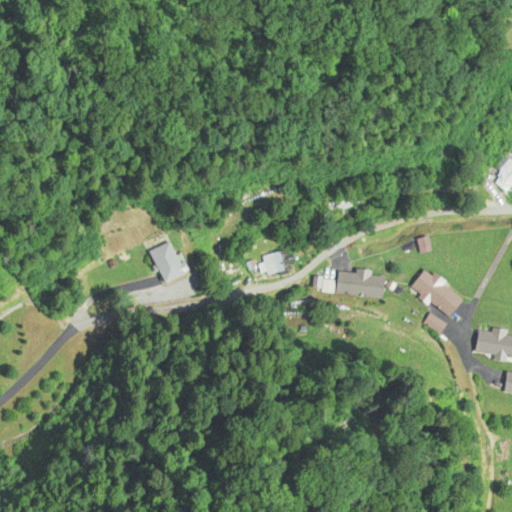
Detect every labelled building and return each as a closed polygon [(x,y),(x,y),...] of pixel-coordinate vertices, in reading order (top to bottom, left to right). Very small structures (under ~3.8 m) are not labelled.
[(511,186),(511,160),(493,182),(506,193),(511,186)] [(152,253),(168,285),(191,274),(174,242),(152,253)] [(287,271),(283,252),(258,258),(262,277),(287,271)] [(387,277),(338,269),(333,295),(383,303),(387,277)] [(452,318),(466,297),(426,270),(412,291),(452,318)] [(477,353),(511,358),(511,332),(481,328),(477,353)]
